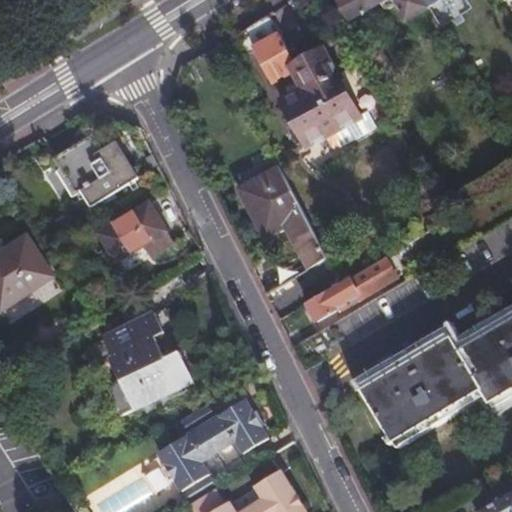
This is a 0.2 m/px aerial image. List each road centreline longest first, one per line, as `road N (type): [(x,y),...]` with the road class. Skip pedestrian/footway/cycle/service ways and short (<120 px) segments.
road 1 (residential): [(350,511),(120,50)]
road 2 (secondary): [(0,121),(120,50)]
